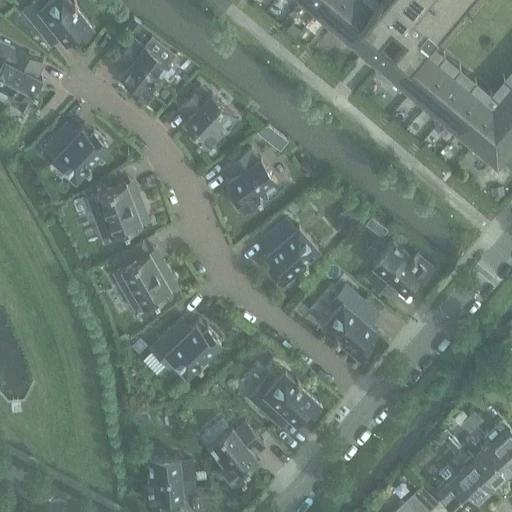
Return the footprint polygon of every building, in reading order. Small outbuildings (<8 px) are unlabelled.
[(92,25),(75,4),(77,2),(75,0),(33,0),(23,9),(51,43),(61,35),(65,40),(73,33),(77,38),(92,25)] [(301,0),(364,53),(392,20),(367,0),(301,0)] [(462,0),(381,0),(429,40),(462,0)] [(292,22),(287,28),(296,36),(301,30),(292,22)] [(511,79),(491,104),(405,32),(378,64),(496,164),(511,145),(511,79)] [(133,37),(115,59),(125,68),(121,74),(129,80),(125,85),(146,101),(159,83),(157,81),(158,80),(156,79),(169,62),(168,62),(175,53),(152,35),(145,44),(145,43),(143,45),(133,37)] [(37,99),(42,89),(37,86),(42,77),(35,74),(42,61),(16,47),(15,48),(0,40),(0,89),(13,97),(10,102),(30,112),(34,105),(36,106),(39,100),(37,99)] [(200,144),(201,143),(207,149),(222,132),(218,128),(233,112),(211,91),(210,93),(200,83),(180,104),(190,114),(185,119),(192,126),(188,131),(196,138),(194,140),(200,144)] [(93,128),(89,133),(81,126),(77,130),(67,121),(46,144),(56,153),(53,156),(75,177),(84,167),(86,169),(91,164),(89,162),(108,142),(93,128)] [(269,122),(258,131),(265,136),(274,125),(269,122)] [(245,212),(263,199),(261,197),(262,196),(260,194),(278,181),(260,157),(258,158),(251,147),(227,163),(235,174),(229,179),(235,187),(230,190),(245,212)] [(149,220),(139,193),(131,196),(126,181),(87,195),(103,238),(149,220)] [(491,189),(492,197),(502,196),(501,187),(491,189)] [(293,201),(287,206),(294,214),(300,208),(293,201)] [(390,229),(388,227),(387,226),(372,213),(363,223),(381,239),(390,229)] [(262,237),(271,248),(267,251),(273,259),(269,263),(282,278),(303,260),(304,262),(310,258),(308,256),(318,247),(298,224),(295,227),(286,217),(262,237)] [(411,256),(392,240),(372,263),(377,267),(368,277),(391,296),(399,285),(405,290),(412,282),(416,286),(433,266),(416,252),(414,254),(413,254),(411,256)] [(164,261),(157,265),(149,251),(113,271),(135,310),(178,286),(164,261)] [(365,300),(345,283),(327,304),(334,309),(323,322),(333,331),(331,333),(337,337),(338,335),(359,353),(372,338),(368,334),(374,326),(370,322),(379,312),(365,300)] [(371,292),(365,300),(379,312),(385,304),(371,292)] [(151,349),(142,358),(156,372),(165,363),(168,367),(174,361),(186,373),(196,364),(197,365),(202,360),(201,359),(221,340),(207,325),(203,329),(195,322),(191,326),(182,316),(150,347),(151,349)] [(132,346),(139,353),(146,345),(140,338),(132,346)] [(319,401),(299,382),(300,380),(295,376),(294,377),(284,368),(272,381),(266,375),(248,396),(281,425),(290,415),(295,419),(301,411),(306,415),(319,401)] [(475,425),(482,419),(474,411),(468,417),(475,425)] [(222,415),(200,433),(208,443),(207,443),(223,464),(219,467),(233,485),(239,480),(240,481),(246,477),(244,475),(253,469),(249,464),(257,457),(253,452),(263,443),(245,420),(234,429),(231,424),(230,425),(222,415)] [(461,423),(469,431),(475,425),(468,417),(461,423)] [(501,433),(491,442),(488,439),(511,464),(511,427),(507,422),(498,430),(501,433)] [(461,444),(452,435),(446,441),(454,450),(461,444)] [(474,458),(471,455),(494,481),(496,479),(497,481),(506,472),(505,471),(511,464),(488,439),(480,446),(483,449),(474,458)] [(435,455),(428,447),(415,459),(422,467),(435,455)] [(182,496),(181,489),(195,488),(192,459),(179,460),(178,454),(148,457),(150,482),(147,482),(147,484),(144,484),(146,506),(172,503),(172,497),(182,496)] [(463,462),(466,465),(456,474),(477,497),(478,496),(480,497),(489,488),(487,487),(494,481),(471,455),(463,462)] [(477,497),(456,474),(446,464),(438,471),(445,479),(435,488),(457,511),(460,511),(461,511),(460,511),(463,511),(471,505),(470,504),(477,497)] [(205,470),(195,470),(196,478),(206,477),(205,470)] [(421,483),(412,492),(429,510),(438,502),(421,483)] [(412,492),(403,500),(414,511),(427,511),(429,510),(412,492)] [(414,511),(403,500),(395,509),(397,511),(414,511)]
